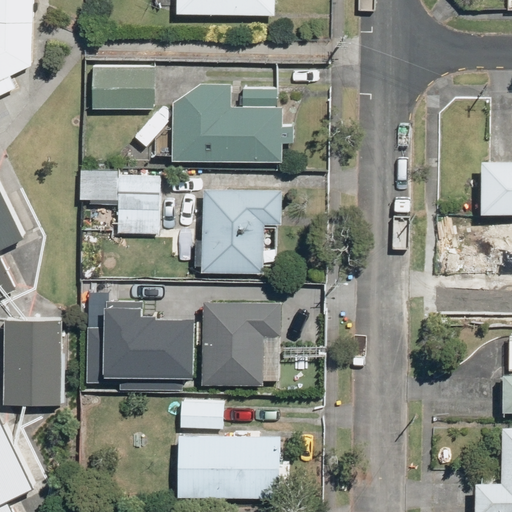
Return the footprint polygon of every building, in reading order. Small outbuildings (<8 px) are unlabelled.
[(0,0),(0,97),(39,78),(40,0),(0,0)] [(275,0),(177,0),(177,13),(275,15),(275,0)] [(156,65),(92,63),(91,106),(154,108),(156,65)] [(173,101),(172,160),(283,161),(283,143),(294,143),(294,125),(283,125),(284,106),(231,105),(232,82),(201,81),(173,101)] [(511,157),(479,157),(479,211),(511,211),(511,157)] [(121,168),(82,167),(81,198),(119,199),(118,231),(159,233),(161,175),(120,173),(121,168)] [(282,188),(204,187),(202,271),(264,272),(265,224),(282,225),(282,188)] [(0,213),(0,265),(20,256),(0,213)] [(511,265),(499,265),(499,302),(511,302),(511,265)] [(158,286),(105,285),(105,341),(197,342),(198,283),(158,286)] [(282,302),(204,300),(201,384),(264,385),(265,336),(282,336),(282,302)] [(67,321),(7,320),(5,409),(65,410),(67,321)] [(157,370),(156,390),(181,391),(182,371),(157,370)] [(501,403),(501,409),(511,408),(511,370),(502,371),(502,375),(499,375),(499,403),(501,403)] [(182,395),(181,425),(224,426),(225,396),(182,395)] [(0,407),(0,503),(39,484),(0,407)] [(511,511),(511,423),(501,424),(500,480),(474,479),(473,511),(511,511)] [(281,435),(179,434),(178,496),(280,497),(281,435)]
